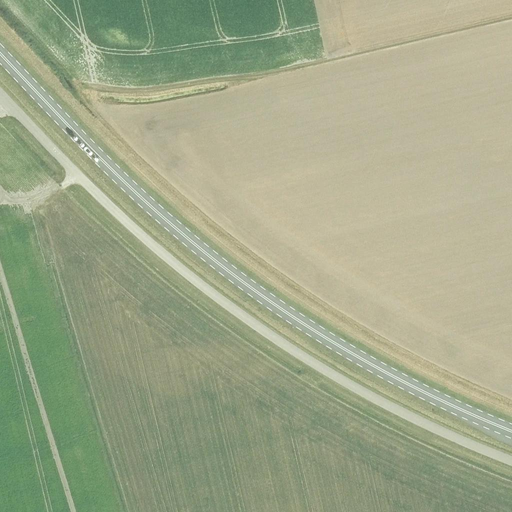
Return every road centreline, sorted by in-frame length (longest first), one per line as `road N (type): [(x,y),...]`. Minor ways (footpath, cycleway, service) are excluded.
road 1 (primary): [(511,430),(397,378),(240,279),(112,169),(0,52)]
road 2 (unclassified): [(511,461),(351,387),(193,281),(0,94)]
road 3 (track): [(91,85),(253,76),(511,18)]
